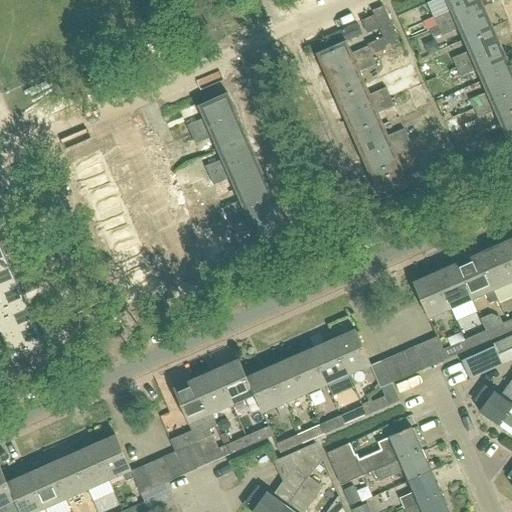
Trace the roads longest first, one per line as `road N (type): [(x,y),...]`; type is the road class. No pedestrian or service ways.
road 1 (unclassified): [(0,426),(511,200)]
road 2 (residential): [(0,161),(355,0)]
road 3 (residential): [(490,511),(428,371)]
